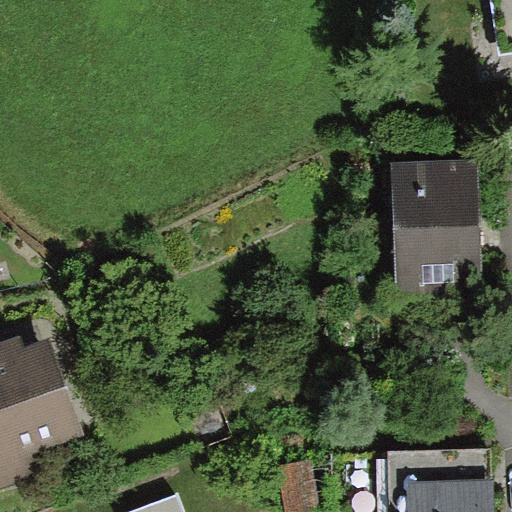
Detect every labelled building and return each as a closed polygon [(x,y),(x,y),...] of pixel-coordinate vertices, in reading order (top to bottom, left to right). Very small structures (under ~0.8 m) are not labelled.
[(511,0),(488,0),(497,57),(511,54),(511,0)] [(391,170),(394,305),(484,303),(480,168),(391,170)] [(21,344),(0,351),(0,496),(40,481),(34,464),(86,444),(50,348),(26,357),(21,344)] [(497,511),(495,454),(388,458),(390,511),(497,511)] [(319,511),(312,464),(278,469),(284,511),(319,511)] [(184,511),(177,494),(128,511),(184,511)]
